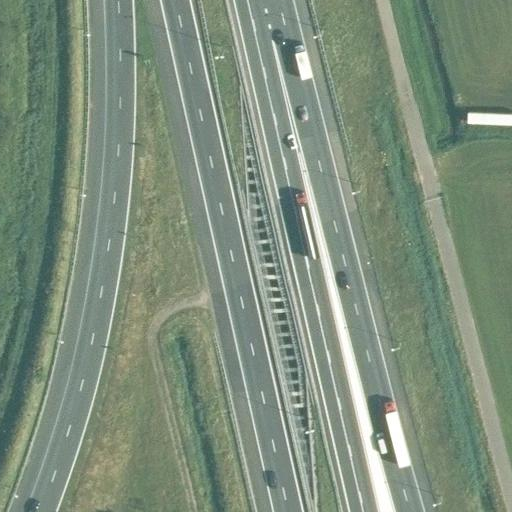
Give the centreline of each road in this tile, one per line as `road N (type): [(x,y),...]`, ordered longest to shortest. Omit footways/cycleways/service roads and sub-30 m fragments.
road 1 (motorway): [(169,0),(286,511)]
road 2 (motorway): [(121,0),(118,145),(99,301),(82,384),(38,511)]
road 3 (motorway): [(413,511),(349,271),(267,38)]
road 4 (motorway): [(361,511),(267,38)]
